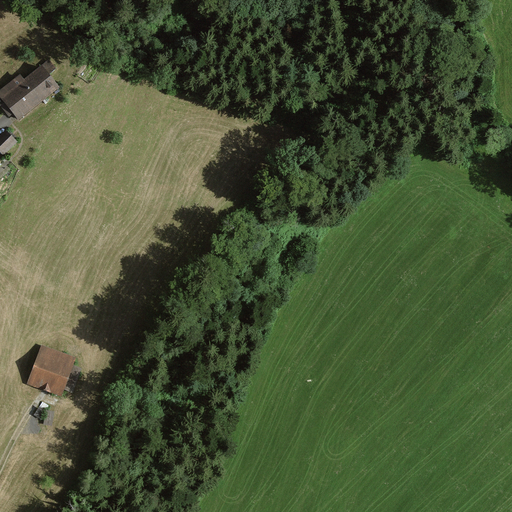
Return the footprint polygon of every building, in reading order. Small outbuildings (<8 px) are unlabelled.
[(0,105),(9,117),(15,112),(21,120),(64,88),(52,72),(57,68),(51,59),(42,66),(44,68),(25,82),(21,76),(0,91),(0,105)] [(0,144),(10,156),(24,143),(12,130),(0,141),(0,144)] [(0,178),(9,170),(0,160),(0,178)] [(30,386),(71,398),(82,360),(41,348),(30,386)] [(62,414),(53,412),(51,426),(60,427),(62,414)]
